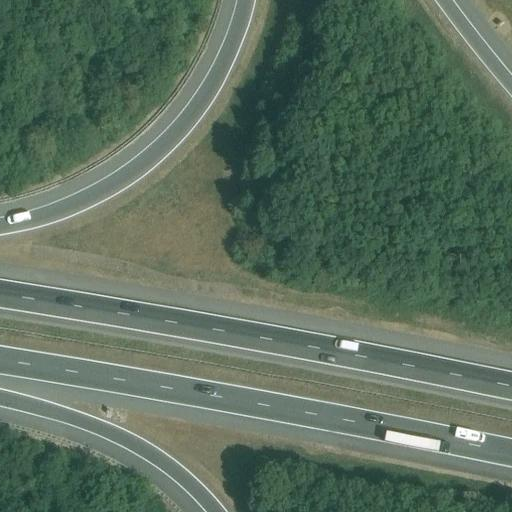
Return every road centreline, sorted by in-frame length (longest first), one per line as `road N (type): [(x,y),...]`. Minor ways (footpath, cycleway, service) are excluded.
road 1 (motorway): [(0,361),(511,453)]
road 2 (motorway): [(511,387),(0,295)]
road 3 (motorway): [(246,0),(204,97),(146,163),(84,201),(0,228)]
road 4 (motorway): [(0,398),(128,441),(166,464),(214,511)]
